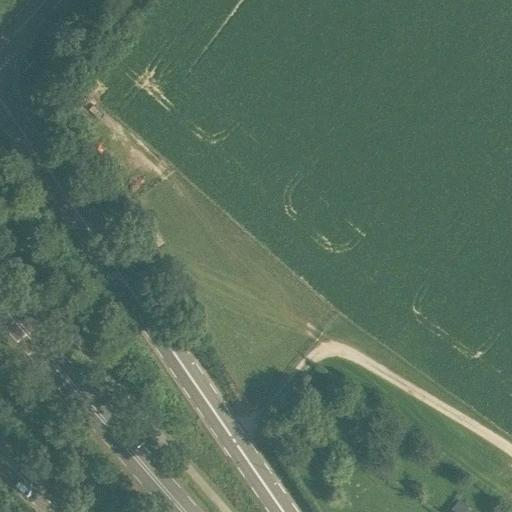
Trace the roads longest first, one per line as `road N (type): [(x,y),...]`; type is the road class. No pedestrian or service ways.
road 1 (secondary): [(284,511),(0,101)]
road 2 (primary): [(0,304),(182,511)]
